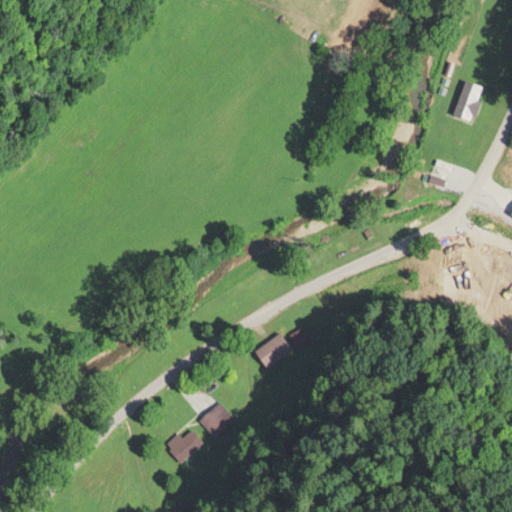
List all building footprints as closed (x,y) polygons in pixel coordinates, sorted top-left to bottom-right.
[(483,83),(463,77),(452,113),(472,119),(483,83)] [(420,184),(423,168),(408,166),(405,181),(420,184)] [(457,246),(457,239),(440,239),(440,256),(485,256),(485,246),(457,246)] [(266,367),(292,348),(279,331),(253,350),(266,367)] [(234,417),(219,400),(198,418),(213,435),(234,417)] [(181,435),(178,431),(165,441),(178,460),(202,442),(191,427),(181,435)]
